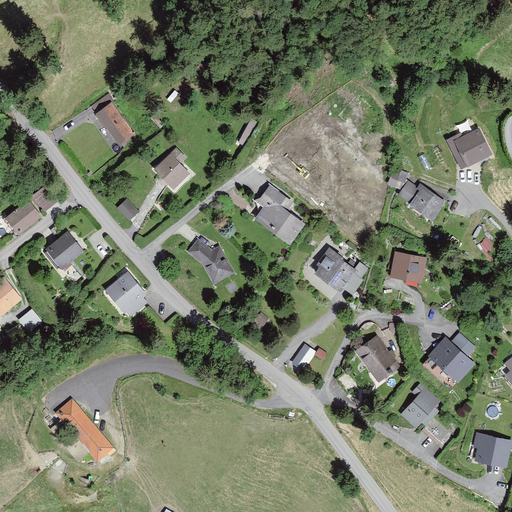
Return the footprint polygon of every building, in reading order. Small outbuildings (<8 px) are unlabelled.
[(121,119),(119,121),(109,108),(115,102),(109,95),(93,108),(120,143),(132,133),(121,119)] [(256,122),(250,119),(238,142),(244,145),(256,122)] [(452,138),(464,165),(492,152),(482,130),(463,138),(461,134),(452,138)] [(176,146),(153,170),(174,191),(190,174),(179,164),(187,156),(176,146)] [(392,185),(402,189),(405,182),(408,174),(396,169),(392,185)] [(419,190),(408,183),(400,194),(432,217),(443,201),(422,186),(419,190)] [(47,185),(35,196),(47,209),(59,199),(47,185)] [(264,207),(269,211),(264,217),(291,238),(303,222),(290,212),(292,209),(289,207),(294,202),(272,185),(261,199),(264,207)] [(22,228),(43,213),(33,199),(12,214),(22,228)] [(119,207),(130,219),(138,211),(127,200),(119,207)] [(68,235),(46,252),(58,267),(80,250),(68,235)] [(198,238),(187,253),(202,263),(213,285),(236,273),(219,246),(212,249),(198,238)] [(367,267),(360,262),(357,265),(350,260),(345,266),(341,263),(343,260),(330,250),(321,263),(324,265),(319,271),(341,288),(343,286),(352,293),(362,279),(360,278),(367,267)] [(397,273),(423,278),(427,258),(401,253),(397,273)] [(128,273),(110,287),(126,307),(129,304),(134,310),(146,300),(141,294),(143,292),(128,273)] [(0,305),(3,309),(21,296),(5,276),(0,280),(0,305)] [(481,285),(484,289),(489,294),(493,289),(488,285),(484,282),(481,285)] [(378,306),(387,308),(391,291),(373,287),(368,305),(378,307),(378,306)] [(32,307),(19,318),(29,330),(42,320),(32,307)] [(266,321),(259,315),(253,322),(260,328),(266,321)] [(394,325),(396,333),(403,331),(401,324),(396,323),(394,325)] [(381,334),(362,348),(383,377),(402,363),(381,334)] [(460,334),(451,344),(457,349),(461,345),(465,350),(462,353),(465,356),(474,347),(460,334)] [(36,344),(34,336),(26,338),(28,346),(36,344)] [(451,344),(445,338),(430,355),(453,375),(461,365),(467,370),(473,364),(465,356),(462,353),(457,349),(451,344)] [(306,346),(294,362),(303,369),(314,352),(306,346)] [(321,349),(316,355),(322,359),(327,353),(321,349)] [(342,375),(354,392),(367,382),(355,366),(342,375)] [(430,412),(437,404),(423,392),(425,390),(419,384),(413,392),(418,397),(403,414),(415,424),(428,410),(430,412)] [(111,447),(72,402),(58,414),(63,420),(51,429),(78,460),(89,450),(97,459),(111,447)] [(425,429),(447,448),(456,437),(435,418),(425,429)] [(479,457),(504,462),(508,442),(477,435),(475,446),(481,448),(479,457)]
